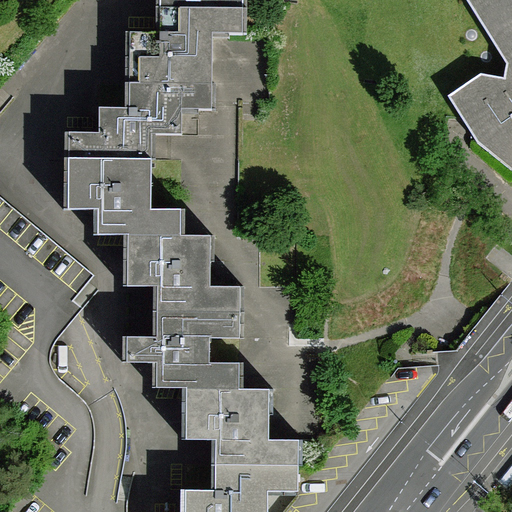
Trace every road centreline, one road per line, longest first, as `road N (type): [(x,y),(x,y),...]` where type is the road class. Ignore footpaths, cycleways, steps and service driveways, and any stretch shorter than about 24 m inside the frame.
road 1 (secondary): [(511,342),(402,479)]
road 2 (secondary): [(431,504),(511,404)]
